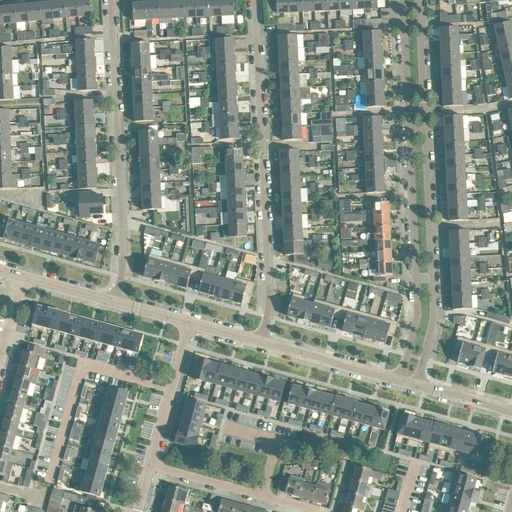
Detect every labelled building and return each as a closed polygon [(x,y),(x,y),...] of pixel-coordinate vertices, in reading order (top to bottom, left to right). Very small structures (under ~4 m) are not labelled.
[(66,19),(64,0),(60,0),(56,0),(56,2),(52,3),(54,20),(66,19)] [(78,17),(77,0),(72,1),(72,0),(64,0),(66,19),(78,17)] [(78,0),(77,0),(78,17),(91,16),(89,0),(78,0)] [(171,19),(171,2),(166,2),(166,0),(158,1),(159,20),(171,19)] [(184,19),(183,0),(175,0),(175,2),(171,2),(171,19),(184,19)] [(196,18),(196,1),(191,1),(191,0),(183,0),(184,19),(196,18)] [(209,17),(208,0),(200,0),(196,1),(196,18),(209,17)] [(222,17),(220,0),(208,0),(209,17),(222,17)] [(220,0),(222,17),(234,16),(233,0),(220,0)] [(290,13),(288,0),(276,0),(276,2),(267,2),(268,14),(290,13)] [(302,13),(301,0),(288,0),(290,13),(302,13)] [(315,12),(314,0),(301,0),(302,13),(315,12)] [(327,11),(326,0),(314,0),(315,12),(327,11)] [(340,11),(339,0),(326,0),(327,11),(340,11)] [(352,10),(351,0),(339,0),(340,11),(352,10)] [(365,10),(364,0),(351,0),(352,10),(365,10)] [(364,0),(365,10),(365,14),(371,14),(370,9),(378,9),(377,0),(364,0)] [(54,20),(52,3),(47,3),(47,1),(39,2),(41,21),(54,20)] [(159,20),(158,1),(150,1),(150,3),(146,3),(146,20),(147,31),(147,34),(152,34),(152,20),(159,20)] [(41,21),(39,2),(31,3),(32,5),(27,5),(29,22),(41,21)] [(146,20),(146,3),(141,3),(141,2),(133,2),(134,21),(146,20)] [(29,22),(27,5),(23,5),(22,4),(14,5),(16,23),(29,22)] [(16,23),(14,5),(6,5),(7,7),(2,7),(4,25),(16,23)] [(496,13),(492,14),(492,21),(497,21),(507,19),(506,11),(496,13)] [(456,23),(456,15),(447,16),(447,13),(440,13),(441,24),(456,23)] [(382,27),(381,19),(381,14),(378,14),(378,19),(373,19),(373,15),(370,15),(371,20),(365,20),(366,28),(382,27)] [(366,28),(365,20),(353,21),(354,29),(366,28)] [(511,21),(494,25),(497,38),(511,34),(511,21)] [(290,32),(290,24),(278,24),(278,32),(290,32)] [(92,26),(80,27),(81,36),(93,34),(92,26)] [(234,26),(222,27),(222,35),(234,35),(234,26)] [(467,40),(467,35),(459,36),(459,27),(440,28),(440,41),(459,41),(467,40)] [(147,39),(147,34),(147,31),(134,31),(135,39),(147,39)] [(382,40),(382,31),(363,32),(364,45),(381,44),(381,40),(382,40)] [(329,47),(328,34),(318,34),(319,48),(329,47)] [(511,34),(497,38),(500,50),(511,47),(511,34)] [(297,35),(288,36),(279,36),(279,49),(298,48),(297,35)] [(235,47),(235,39),(216,39),(216,52),(234,51),(233,47),(235,47)] [(96,48),(95,40),(76,41),(76,48),(72,48),(72,46),(52,47),(52,49),(45,50),(45,44),(41,44),(41,55),(58,55),(67,54),(77,53),(94,52),(94,48),(96,48)] [(460,54),(459,41),(440,41),(441,55),(460,54)] [(149,43),(141,43),(131,44),(131,57),(150,56),(149,43)] [(381,49),(381,44),(364,45),(364,57),(383,56),(383,49),(381,49)] [(11,47),(0,47),(0,61),(12,61),(11,47)] [(511,47),(500,50),(502,62),(511,60),(511,47)] [(298,61),(298,48),(279,49),(280,62),(298,61)] [(234,56),(234,51),(216,52),(217,65),(236,64),(236,56),(234,56)] [(94,57),(94,52),(77,53),(77,66),(96,65),(96,57),(94,57)] [(460,67),(460,54),(441,55),(441,68),(460,67)] [(150,69),(150,56),(131,57),(132,70),(150,69)] [(384,65),(383,56),(364,57),(365,70),(382,69),(382,65),(384,65)] [(511,60),(502,62),(505,75),(511,73),(511,60)] [(0,74),(12,74),(12,61),(0,61),(0,74)] [(299,75),(298,61),(280,62),(281,75),(299,75)] [(236,72),(236,64),(217,65),(218,77),(235,76),(235,72),(236,72)] [(97,73),(96,65),(77,66),(78,79),(95,78),(95,73),(97,73)] [(461,80),(460,67),(441,68),(442,81),(461,80)] [(158,74),(151,74),(150,69),(132,70),(133,83),(151,82),(161,81),(170,81),(169,75),(162,75),(158,74)] [(382,74),(382,69),(365,70),(355,71),(355,76),(355,77),(365,77),(366,83),(385,82),(384,73),(382,74)] [(0,87),(13,87),(12,74),(0,74),(0,87)] [(300,88),(299,75),(281,75),(281,88),(300,88)] [(235,81),(235,76),(218,77),(218,90),(237,89),(237,81),(235,81)] [(95,82),(95,78),(78,79),(78,91),(98,90),(97,82),(95,82)] [(462,93),(461,80),(442,81),(443,94),(462,93)] [(152,95),(151,82),(133,83),(133,96),(152,95)] [(385,89),(385,82),(366,83),(366,95),(383,94),(383,90),(385,89)] [(0,100),(14,100),(13,87),(0,87),(0,100)] [(300,101),(300,88),(281,88),(282,102),(300,101)] [(238,97),(237,89),(218,90),(219,102),(236,101),(236,97),(238,97)] [(462,106),(462,93),(443,94),(443,107),(462,106)] [(384,99),(383,94),(366,95),(367,108),(386,107),(385,98),(384,99)] [(152,108),(152,95),(133,96),(134,109),(152,108)] [(356,101),(356,95),(348,96),(335,97),(335,103),(336,113),(348,112),(347,106),(348,106),(348,101),(356,101)] [(94,109),(94,101),(75,102),(76,114),(93,113),(92,109),(94,109)] [(236,106),(236,101),(219,102),(219,115),(238,114),(238,106),(236,106)] [(301,114),(300,101),(282,102),(282,115),(301,114)] [(153,121),(153,113),(163,113),(163,107),(152,108),(134,109),(135,122),(153,121)] [(9,110),(0,110),(0,123),(9,123),(9,110)] [(93,118),(93,113),(76,114),(76,127),(95,126),(95,118),(93,118)] [(490,115),(493,127),(501,125),(500,120),(498,113),(490,115)] [(239,122),(238,114),(219,115),(220,127),(237,127),(237,122),(239,122)] [(302,127),(301,114),(282,115),(283,128),(302,127)] [(463,116),(454,116),(444,117),(444,130),(463,129),(463,116)] [(383,125),(382,117),(363,118),(364,130),(381,130),(381,125),(383,125)] [(336,119),(336,130),(337,132),(346,132),(354,131),(353,126),(346,127),(346,119),(336,119)] [(511,122),(511,123),(501,125),(502,130),(511,127),(511,122)] [(0,136),(10,136),(9,123),(0,123),(0,136)] [(333,136),(332,125),(320,126),(321,136),(321,142),(333,142),(333,136)] [(503,134),(502,130),(501,125),(493,127),(491,128),(491,132),(493,136),(503,134)] [(94,138),(94,134),(96,134),(95,126),(76,127),(76,133),(65,133),(66,135),(67,135),(67,140),(77,140),(77,139),(94,138)] [(237,131),(237,127),(220,127),(221,140),(240,139),(239,131),(237,131)] [(302,140),(302,127),(283,128),(284,141),(302,140)] [(464,142),(463,129),(444,130),(445,143),(464,142)] [(381,134),(381,130),(364,130),(364,143),(383,142),(383,134),(381,134)] [(157,131),(149,131),(139,132),(140,145),(158,145),(168,144),(177,143),(177,142),(176,138),(158,139),(157,131)] [(187,133),(176,134),(176,138),(177,142),(187,142),(187,133)] [(10,144),(10,136),(0,136),(0,150),(11,150),(21,149),(20,144),(10,144)] [(94,143),(94,138),(77,139),(77,140),(77,152),(96,151),(96,143),(94,143)] [(384,150),(383,142),(364,143),(365,156),(382,155),(382,150),(384,150)] [(465,155),(464,142),(445,143),(446,156),(465,155)] [(159,157),(158,145),(140,145),(140,158),(159,157)] [(192,164),(201,164),(201,156),(205,156),(204,147),(192,148),(192,164)] [(245,157),(244,149),(225,150),(226,162),(243,161),(243,157),(245,157)] [(0,163),(11,163),(11,150),(0,150),(0,163)] [(299,163),(298,153),(298,150),(280,151),(280,164),(299,163)] [(97,159),(96,151),(77,152),(78,165),(95,164),(95,159),(97,159)] [(382,159),(382,155),(365,156),(366,168),(385,167),(384,159),(382,159)] [(465,168),(465,155),(446,156),(446,169),(465,168)] [(159,170),(159,157),(140,158),(141,171),(159,170)] [(243,166),(243,161),(226,162),(226,175),(245,174),(245,166),(243,166)] [(0,176),(12,176),(11,163),(0,163),(0,176)] [(300,176),(299,163),(280,164),(281,177),(300,176)] [(96,168),(95,164),(78,165),(79,177),(98,176),(97,168),(96,168)] [(385,175),(385,167),(366,168),(366,181),(384,180),(383,175),(385,175)] [(466,181),(465,168),(446,169),(447,182),(466,181)] [(160,183),(159,170),(141,171),(142,184),(160,183)] [(246,182),(245,174),(226,175),(227,187),(244,187),(244,182),(246,182)] [(511,179),(511,177),(511,174),(503,176),(497,177),(499,190),(506,188),(504,181),(511,179)] [(19,180),(19,175),(12,176),(0,176),(0,189),(17,188),(17,181),(19,180)] [(98,184),(98,176),(79,177),(79,190),(97,189),(96,184),(98,184)] [(300,189),(300,176),(281,177),(282,190),(300,189)] [(384,180),(366,181),(360,181),(360,194),(386,192),(386,184),(384,184),(384,180)] [(467,194),(466,181),(447,182),(448,195),(467,194)] [(160,191),(160,183),(142,184),(142,197),(160,196),(168,196),(168,191),(160,191)] [(244,191),(244,187),(227,187),(228,200),(247,199),(246,191),(244,191)] [(301,202),(300,189),(282,190),(282,203),(301,202)] [(89,193),(79,194),(80,206),(103,205),(102,196),(89,196),(89,193)] [(467,207),(467,194),(448,195),(448,208),(467,207)] [(161,210),(160,196),(142,197),(143,210),(161,210)] [(247,207),(247,199),(228,200),(229,212),(245,212),(245,207),(247,207)] [(502,212),(511,210),(511,205),(508,206),(507,199),(500,200),(502,212)] [(366,212),(352,212),(351,200),(339,200),(340,217),(366,216),(366,212)] [(301,215),(301,202),(282,203),(283,216),(301,215)] [(389,215),(389,202),(373,203),(374,215),(389,215)] [(103,205),(80,206),(81,218),(90,218),(90,215),(103,214),(103,205)] [(468,220),(467,207),(448,208),(449,221),(468,220)] [(511,210),(502,212),(502,218),(508,217),(508,216),(511,214),(511,210)] [(246,216),(245,212),(229,212),(229,225),(248,224),(247,216),(246,216)] [(302,228),(301,215),(283,216),(284,229),(302,228)] [(390,227),(389,215),(374,215),(374,228),(390,227)] [(3,219),(0,230),(0,238),(9,241),(10,240),(14,222),(3,219)] [(25,225),(14,222),(10,240),(20,243),(25,225)] [(247,237),(247,232),(248,232),(248,224),(229,225),(224,225),(225,238),(231,238),(247,237)] [(35,228),(25,225),(20,243),(30,246),(35,228)] [(391,239),(390,227),(374,228),(375,234),(367,234),(367,240),(375,240),(391,239)] [(46,231),(35,228),(30,246),(30,247),(41,250),(46,231)] [(303,241),(302,228),(284,229),(284,242),(303,241)] [(341,229),(341,240),(352,239),(351,229),(341,229)] [(468,230),(459,231),(449,231),(450,245),(469,244),(468,230)] [(56,234),(46,231),(41,250),(51,252),(56,234)] [(232,246),(231,238),(225,238),(219,238),(219,233),(211,233),(211,240),(232,246)] [(67,237),(56,234),(51,252),(62,255),(67,237)] [(77,240),(67,237),(62,255),(72,257),(77,240)] [(391,251),(391,239),(375,240),(376,252),(391,251)] [(88,243),(77,240),(72,257),(72,258),(83,261),(83,260),(88,243)] [(311,254),(311,244),(311,241),(303,241),(284,242),(285,256),(294,255),(294,262),(308,266),(308,254),(311,254)] [(99,246),(88,243),(83,260),(95,264),(99,246)] [(477,243),(469,244),(450,245),(451,258),(470,257),(469,250),(477,250),(477,243)] [(392,263),(391,251),(376,252),(376,258),(368,259),(368,260),(368,265),(392,263)] [(150,255),(143,277),(154,280),(155,280),(161,258),(150,255)] [(199,268),(195,280),(201,282),(199,292),(210,295),(214,277),(215,277),(217,269),(207,266),(209,258),(202,256),(199,268)] [(470,270),(470,257),(451,258),(451,271),(470,270)] [(154,280),(154,281),(166,284),(166,283),(165,283),(171,261),(161,258),(155,280),(154,280)] [(318,267),(330,271),(333,263),(320,259),(318,267)] [(171,261),(165,283),(166,283),(176,286),(182,263),(171,261)] [(182,263),(176,286),(187,289),(189,279),(195,280),(199,268),(182,263)] [(392,276),(392,263),(368,265),(368,268),(368,270),(376,269),(377,276),(374,276),(375,282),(387,282),(386,276),(392,276)] [(471,283),(470,270),(451,271),(452,284),(471,283)] [(214,277),(210,295),(220,298),(225,280),(224,280),(215,277),(214,277)] [(220,298),(219,298),(230,301),(236,281),(235,281),(225,278),(224,280),(225,280),(220,298)] [(236,281),(230,301),(242,305),(245,294),(251,296),(254,283),(236,278),(235,281),(236,281)] [(471,296),(471,283),(452,284),(452,297),(471,296)] [(387,292),(385,300),(403,305),(403,297),(400,296),(387,292)] [(293,294),(287,316),(298,319),(298,320),(303,302),(304,302),(305,297),(293,294)] [(472,309),(471,296),(452,297),(453,310),(472,309)] [(314,305),(309,322),(309,323),(319,325),(325,303),(314,300),(313,304),(314,305)] [(298,319),(298,320),(309,323),(309,322),(314,305),(313,304),(304,302),(303,302),(298,320),(298,319)] [(325,303),(319,325),(330,328),(333,318),(339,320),(342,307),(325,303)] [(37,307),(32,324),(44,327),(49,310),(37,307)] [(342,307),(339,320),(345,322),(342,332),(353,335),(359,312),(342,307)] [(49,310),(44,327),(54,330),(59,313),(49,310)] [(359,312),(353,335),(363,337),(364,337),(370,315),(359,312)] [(498,321),(500,315),(488,312),(486,318),(498,321)] [(59,313),(54,330),(65,333),(70,316),(59,313)] [(363,337),(363,338),(374,341),(380,318),(370,315),(364,337),(363,337)] [(511,319),(500,315),(498,321),(510,324),(511,319)] [(70,316),(65,333),(75,336),(80,318),(70,316)] [(464,322),(465,316),(453,317),(454,323),(464,326),(466,322),(464,322)] [(80,318),(75,336),(86,339),(90,321),(80,318)] [(380,318),(374,341),(385,344),(388,333),(394,335),(398,323),(380,318)] [(90,321),(86,339),(96,341),(101,324),(90,321)] [(492,323),(490,331),(497,333),(499,325),(492,323)] [(101,324),(96,341),(106,344),(111,327),(101,324)] [(111,327),(106,344),(117,347),(122,330),(111,327)] [(122,330),(117,347),(127,350),(132,333),(122,330)] [(132,333),(127,350),(139,353),(144,336),(132,333)] [(455,346),(454,350),(461,351),(457,363),(468,366),(469,366),(475,342),(458,337),(455,346)] [(468,366),(468,367),(480,371),(483,358),(490,359),(493,347),(475,342),(469,366),(468,366)] [(37,369),(41,356),(43,357),(45,350),(32,346),(30,353),(24,351),(20,365),(34,368),(37,369)] [(493,347),(490,359),(496,361),(492,373),(495,373),(495,375),(502,377),(503,375),(504,376),(510,352),(493,347)] [(199,359),(193,379),(205,382),(206,382),(205,381),(210,363),(211,363),(211,362),(199,359)] [(210,363),(205,381),(206,382),(216,384),(221,366),(220,366),(211,363),(210,363)] [(32,375),(34,368),(20,365),(17,378),(30,382),(37,384),(38,377),(32,375)] [(221,366),(216,384),(226,387),(231,368),(220,365),(220,366),(221,366)] [(231,368),(226,387),(236,390),(241,372),(242,372),(242,371),(231,368)] [(241,372),(236,390),(247,393),(252,374),(242,372),(241,372)] [(252,374),(247,393),(257,396),(262,377),(252,374)] [(262,377),(257,396),(268,399),(273,380),(274,380),(262,376),(262,377)] [(26,395),(30,382),(17,378),(13,392),(26,395)] [(273,380),(268,399),(280,402),(285,383),(274,380),(273,380)] [(106,386),(103,398),(108,399),(108,398),(125,403),(128,392),(106,386)] [(293,386),(288,404),(299,407),(304,389),(293,386)] [(56,390),(52,388),(50,388),(48,394),(46,393),(44,400),(52,403),(56,390)] [(304,389),(299,407),(310,410),(315,392),(316,392),(316,391),(304,388),(304,389)] [(22,409),(26,395),(13,392),(9,405),(22,409)] [(315,392),(310,410),(321,413),(326,395),(316,392),(315,392)] [(326,395),(321,413),(331,416),(336,397),(326,395)] [(102,397),(99,407),(100,407),(105,408),(105,409),(122,414),(125,403),(108,398),(108,399),(103,398),(102,397)] [(336,397),(331,416),(341,419),(347,400),(336,397)] [(188,400),(185,411),(203,416),(206,405),(188,400)] [(347,400),(341,419),(352,422),(357,403),(347,400)] [(357,403),(352,422),(362,424),(367,406),(357,403)] [(19,422),(22,409),(9,405),(6,419),(19,422)] [(367,406),(362,424),(373,427),(378,409),(377,409),(367,406)] [(100,407),(97,418),(119,424),(122,414),(105,409),(105,408),(100,407)] [(378,409),(373,427),(384,430),(389,411),(377,408),(377,409),(378,409)] [(185,411),(182,422),(200,427),(203,416),(185,411)] [(49,416),(44,415),(38,413),(34,426),(38,427),(45,429),(49,416)] [(403,415),(398,434),(409,437),(414,418),(403,415)] [(97,418),(95,428),(117,434),(119,424),(97,418)] [(414,418),(409,437),(419,440),(425,422),(414,419),(415,419),(414,418)] [(17,430),(19,422),(6,419),(2,432),(15,436),(21,438),(23,431),(17,430)] [(179,431),(179,432),(197,437),(198,437),(200,427),(182,422),(179,431)] [(425,422),(419,440),(430,443),(435,424),(435,425),(425,422)] [(435,424),(430,443),(440,446),(446,427),(435,424)] [(41,443),(45,429),(38,427),(37,433),(39,433),(37,442),(41,443)] [(446,427),(440,446),(451,449),(456,430),(446,427)] [(95,428),(92,439),(94,440),(96,441),(96,440),(114,445),(117,434),(95,428)] [(456,430),(451,449),(461,452),(466,433),(456,431),(456,430)] [(179,431),(175,443),(195,449),(198,437),(197,437),(179,432),(179,431)] [(0,446),(11,449),(15,436),(2,432),(0,438),(0,446)] [(466,433),(461,452),(471,455),(477,436),(476,435),(476,436),(466,433)] [(477,436),(471,455),(483,458),(484,453),(486,453),(488,445),(487,444),(488,439),(477,436)] [(94,440),(91,450),(93,450),(111,455),(114,445),(96,440),(96,441),(94,440)] [(0,460),(8,462),(11,449),(0,446),(0,460)] [(93,450),(91,461),(108,466),(111,455),(93,450)] [(8,483),(13,464),(8,462),(0,460),(0,474),(4,476),(3,481),(8,483)] [(28,468),(34,470),(36,462),(32,461),(30,468),(28,468)] [(91,461),(88,471),(105,476),(108,466),(91,461)] [(328,470),(327,474),(334,476),(337,464),(320,466),(320,471),(328,470)] [(380,480),(382,473),(357,466),(353,480),(367,483),(369,477),(380,480)] [(29,488),(34,470),(28,468),(23,486),(29,488)] [(85,481),(85,482),(102,486),(105,476),(88,471),(85,481)] [(459,473),(456,484),(456,485),(474,490),(474,489),(477,478),(459,473)] [(299,497),(303,483),(304,479),(291,475),(289,480),(281,478),(278,491),(286,493),(299,497)] [(80,480),(77,491),(99,497),(102,486),(85,482),(85,481),(80,480)] [(363,497),(367,483),(353,480),(350,493),(363,497)] [(326,504),(331,485),(318,482),(316,487),(313,500),(326,504)] [(313,500),(316,487),(303,483),(299,497),(313,500)] [(474,490),(474,489),(474,490),(456,485),(456,484),(451,483),(448,495),(450,495),(451,495),(471,500),(471,501),(474,490)] [(185,505),(189,491),(170,486),(167,499),(180,503),(185,505)] [(53,489),(52,495),(63,498),(64,496),(65,492),(53,489)] [(397,506),(400,492),(396,491),(388,489),(385,502),(397,506)] [(8,502),(9,496),(0,493),(0,511),(1,507),(3,501),(8,502)] [(362,502),(363,497),(350,493),(346,506),(360,510),(364,511),(366,503),(362,502)] [(62,503),(63,498),(52,495),(50,500),(62,503)] [(471,500),(451,495),(450,495),(448,505),(468,511),(471,501),(471,500)] [(76,505),(73,511),(95,511),(96,511),(91,509),(93,500),(78,496),(77,500),(76,502),(88,505),(87,508),(76,505)] [(177,511),(180,503),(167,499),(163,511),(177,511)] [(60,509),(62,503),(50,500),(48,506),(60,509)] [(233,511),(235,504),(236,502),(229,500),(228,502),(222,500),(218,511),(233,511)] [(389,511),(394,511),(397,506),(385,502),(383,510),(389,511)]
